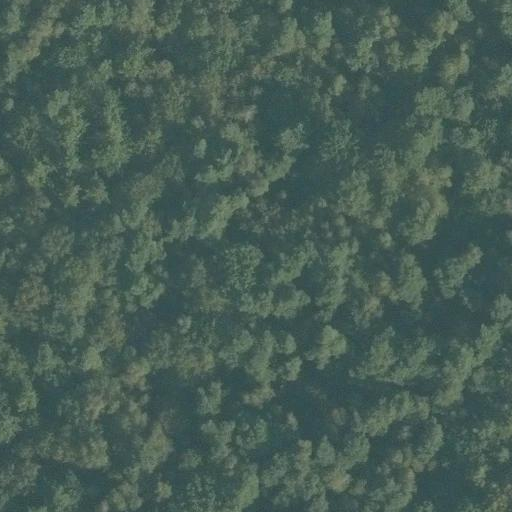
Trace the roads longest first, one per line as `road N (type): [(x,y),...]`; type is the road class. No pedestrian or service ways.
road 1 (track): [(0,452),(344,152),(468,0)]
road 2 (track): [(179,0),(344,152)]
